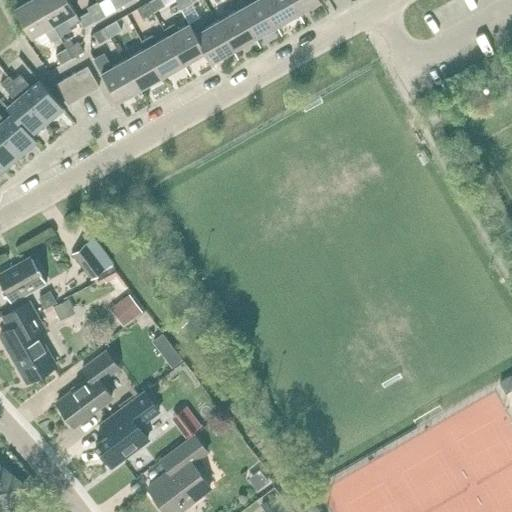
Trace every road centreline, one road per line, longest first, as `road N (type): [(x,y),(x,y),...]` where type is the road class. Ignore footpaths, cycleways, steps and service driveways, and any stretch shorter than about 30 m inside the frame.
road 1 (residential): [(0,225),(400,0)]
road 2 (tertiary): [(86,511),(0,409)]
